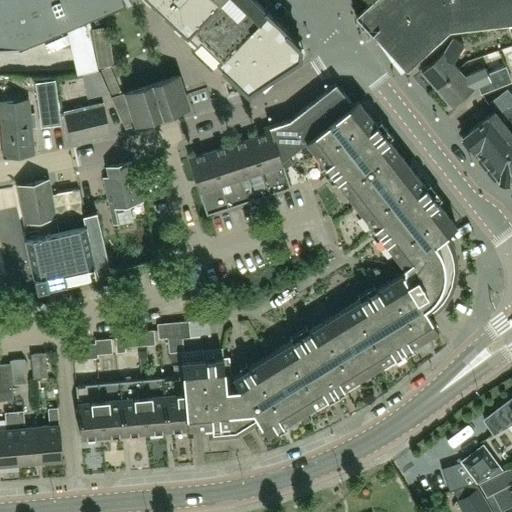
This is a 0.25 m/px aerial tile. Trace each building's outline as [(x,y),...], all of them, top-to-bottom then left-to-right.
[(0,0),(0,22),(38,7),(51,37),(124,7),(121,0),(0,0)] [(288,29),(257,0),(155,0),(163,7),(162,7),(185,29),(186,29),(222,64),(222,65),(246,88),(298,54),(299,44),(286,31),(288,29)] [(511,0),(374,0),(356,17),(406,71),(449,31),(511,24),(511,0)] [(0,22),(0,34),(1,36),(11,32),(19,51),(51,37),(38,7),(0,22)] [(436,86),(457,68),(451,62),(463,44),(452,37),(442,52),(420,71),(421,72),(422,71),(436,86)] [(457,68),(436,86),(452,105),(450,106),(451,106),(473,87),(476,86),(479,95),(511,82),(505,66),(487,73),(484,67),(464,76),(457,68)] [(178,74),(146,85),(157,118),(189,107),(178,74)] [(41,125),(60,122),(55,81),(36,83),(41,125)] [(455,227),(356,100),(351,104),(335,83),(289,120),(270,126),(281,160),(306,141),(402,265),(445,235),(455,227)] [(157,118),(146,85),(111,97),(125,128),(157,118)] [(195,101),(198,110),(214,104),(211,95),(195,101)] [(12,102),(0,102),(0,112),(0,117),(4,157),(33,154),(31,128),(35,127),(36,127),(34,114),(28,114),(27,100),(12,102)] [(71,142),(90,138),(109,133),(102,103),(64,111),(71,142)] [(463,136),(463,137),(474,151),(475,151),(487,166),(499,181),(499,182),(508,183),(508,182),(511,178),(511,106),(509,109),(507,107),(497,115),(494,111),(463,136)] [(290,187),(281,160),(270,126),(262,128),(264,133),(188,158),(207,214),(290,187)] [(128,205),(142,202),(133,161),(106,167),(108,177),(103,178),(113,224),(131,220),(128,205)] [(48,180),(17,186),(24,223),(55,217),(48,180)] [(0,222),(14,221),(12,183),(0,183),(0,222)] [(97,275),(111,272),(96,212),(82,214),(83,217),(97,275)] [(24,223),(37,289),(97,275),(83,217),(56,222),(55,217),(24,223)] [(447,238),(445,235),(402,265),(402,274),(233,377),(230,372),(231,371),(230,357),(181,362),(182,375),(187,427),(207,425),(209,439),(236,436),(259,422),(266,433),(437,330),(430,318),(434,316),(437,313),(440,310),(443,307),(445,304),(448,301),(450,297),(452,293),(453,289),(454,286),(450,284),(452,272),(457,272),(457,268),(456,264),(456,260),(455,256),(454,252),(453,248),(451,245),(449,241),(447,238)] [(190,321),(157,324),(157,329),(158,339),(167,338),(169,353),(170,353),(180,352),(183,352),(182,338),(191,337),(190,321)] [(125,348),(155,345),(154,330),(122,333),(122,337),(115,338),(116,353),(125,352),(125,348)] [(112,354),(111,338),(94,340),(95,343),(72,345),(74,360),(98,358),(97,355),(112,354)] [(45,353),(31,355),(33,378),(47,377),(45,353)] [(24,360),(10,361),(12,384),(26,383),(24,360)] [(0,364),(0,392),(12,392),(10,364),(0,364)] [(80,437),(187,427),(182,375),(75,385),(80,437)] [(511,397),(493,412),(483,419),(493,434),(511,421),(511,397)] [(37,427),(40,461),(62,459),(59,424),(57,408),(48,409),(49,426),(37,427)] [(14,412),(18,463),(40,461),(37,427),(24,428),(22,411),(14,412)] [(0,429),(0,464),(18,463),(14,412),(5,413),(7,429),(0,429)] [(500,467),(483,445),(462,461),(477,481),(500,467)] [(511,483),(511,480),(507,470),(480,482),(486,496),(493,492),(501,510),(511,505),(511,490),(510,485),(511,483)] [(491,511),(478,489),(457,501),(463,511),(491,511)]
